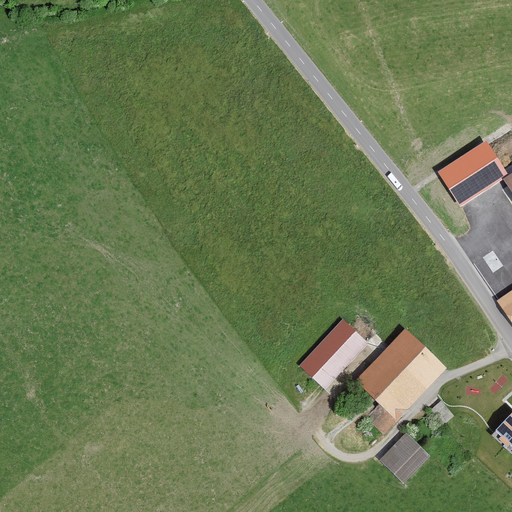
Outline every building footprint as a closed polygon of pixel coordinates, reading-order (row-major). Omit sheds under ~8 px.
[(487,141),(439,171),(460,205),(503,178),(508,174),(487,141)] [(511,172),(508,174),(503,178),(511,191),(511,172)] [(511,291),(500,299),(511,316),(511,291)] [(368,343),(342,320),(302,365),(327,388),(368,343)] [(406,326),(353,380),(384,410),(374,420),(387,433),(450,369),(406,326)] [(511,409),(492,432),(511,450),(511,409)] [(429,456),(405,432),(379,458),(403,482),(429,456)]
